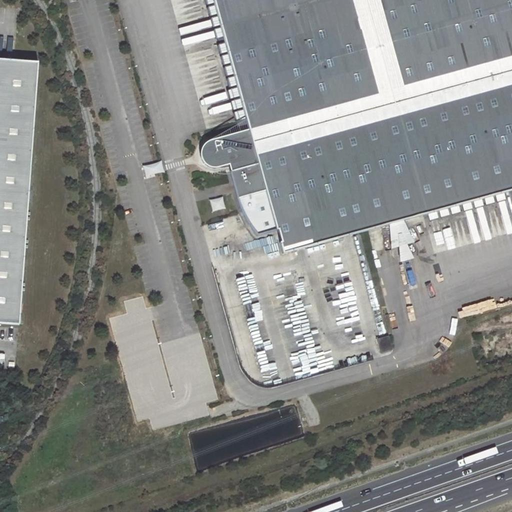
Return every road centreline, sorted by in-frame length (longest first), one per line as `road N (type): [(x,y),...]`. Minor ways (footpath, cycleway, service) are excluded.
road 1 (unknown): [(199,254),(227,254),(244,271),(350,252),(382,364)]
road 2 (motorway): [(511,449),(336,511)]
